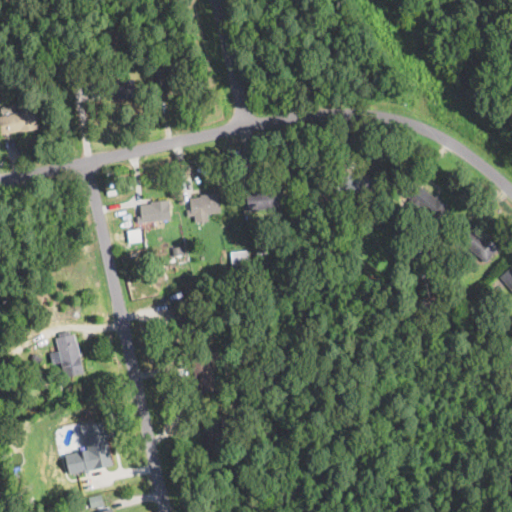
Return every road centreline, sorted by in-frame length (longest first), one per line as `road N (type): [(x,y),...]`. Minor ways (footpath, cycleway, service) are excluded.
road 1 (residential): [(170,511),(58,30)]
road 2 (residential): [(245,120),(361,118),(418,128),(511,192)]
road 3 (residential): [(0,179),(245,120)]
road 4 (residential): [(218,0),(245,120)]
